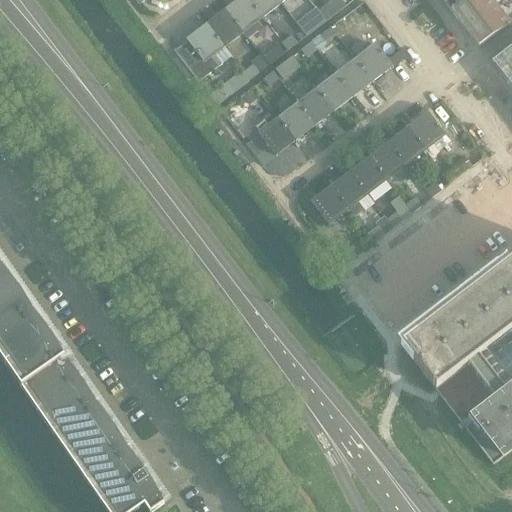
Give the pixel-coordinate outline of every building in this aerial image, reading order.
[(247,0),(243,0),(227,13),(243,34),(262,19),(247,0)] [(277,0),(247,0),(262,19),(281,4),(277,0)] [(334,0),(318,13),(326,22),(346,7),(340,0),(334,0)] [(441,0),(452,14),(469,0),(441,0)] [(492,0),(469,0),(452,14),(465,31),(497,6),(492,0)] [(497,6),(465,31),(479,49),(511,24),(497,6)] [(227,13),(207,27),(224,49),(243,34),(227,13)] [(350,14),(340,21),(346,29),(356,21),(350,14)] [(311,22),(301,30),(307,37),(317,30),(311,22)] [(224,49),(207,27),(188,42),(187,41),(174,51),(199,84),(223,66),(215,55),(224,49)] [(331,29),(321,37),(326,44),(336,36),(331,29)] [(292,37),(282,45),(287,52),(298,44),(292,37)] [(311,44),(301,51),(307,59),(317,51),(311,44)] [(279,47),(263,60),(268,67),(284,55),(279,47)] [(376,47),(356,62),(372,83),(392,68),(376,47)] [(511,48),(491,65),(511,92),(511,48)] [(292,58),(282,66),(288,73),(298,66),(292,58)] [(356,62),(337,77),(353,98),(372,83),(356,62)] [(253,67),(243,74),(249,82),(259,74),(253,67)] [(273,73),(257,85),(264,95),(280,83),(273,73)] [(337,77),(318,91),(334,113),(353,98),(337,77)] [(224,89),(230,96),(240,89),(234,81),(224,89)] [(244,96),(249,103),(259,95),(254,88),(244,96)] [(318,91),(298,106),(315,127),(334,113),(318,91)] [(298,106),(279,121),(295,142),(315,127),(298,106)] [(428,115),(409,131),(425,152),(445,137),(428,115)] [(263,167),(295,142),(279,121),(247,146),(263,167)] [(409,131),(389,145),(406,166),(425,152),(409,131)] [(389,145),(370,160),(387,181),(406,166),(389,145)] [(37,155),(29,161),(35,169),(43,163),(37,155)] [(370,160),(351,175),(367,196),(387,181),(370,160)] [(455,169),(444,177),(450,184),(460,177),(455,169)] [(351,175),(332,189),(348,211),(350,209),(356,217),(364,211),(358,203),(367,196),(351,175)] [(435,184),(425,192),(431,199),(441,191),(435,184)] [(348,211),(332,189),(312,204),(328,226),(348,211)] [(416,199),(406,207),(412,214),(422,206),(416,199)] [(397,214),(387,221),(392,229),(403,221),(397,214)] [(378,228),(368,236),(373,243),(384,236),(378,228)] [(358,243),(348,251),(354,258),(364,251),(358,243)] [(137,511),(138,511),(144,507),(147,511),(154,511),(165,505),(145,472),(151,467),(135,445),(128,450),(113,427),(96,405),(82,381),(64,359),(50,336),(33,314),(18,290),(25,286),(9,263),(1,269),(0,266),(0,357),(5,365),(5,366),(6,368),(7,367),(21,388),(20,388),(22,391),(23,390),(37,410),(36,411),(38,413),(39,413),(53,433),(52,434),(54,436),(55,436),(69,456),(68,457),(70,459),(70,458),(84,479),(85,482),(86,481),(100,501),(99,502),(101,504),(102,504),(107,511),(137,511)] [(401,347),(413,363),(438,396),(493,467),(511,452),(511,264),(509,267),(508,265),(401,347)]
